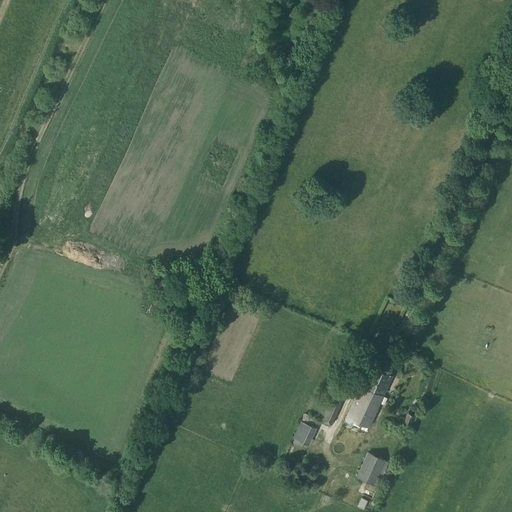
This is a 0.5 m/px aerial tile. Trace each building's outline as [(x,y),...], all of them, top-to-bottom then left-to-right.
[(392,376),(370,365),(346,416),(368,427),(392,376)] [(332,424),(342,402),(327,395),(317,418),(332,424)] [(315,417),(304,412),(293,437),(309,445),(317,428),(311,425),(315,417)] [(410,424),(413,416),(406,413),(403,422),(410,424)] [(385,460),(367,452),(356,477),(373,485),(385,460)] [(363,509),(367,500),(361,498),(357,506),(363,509)]
